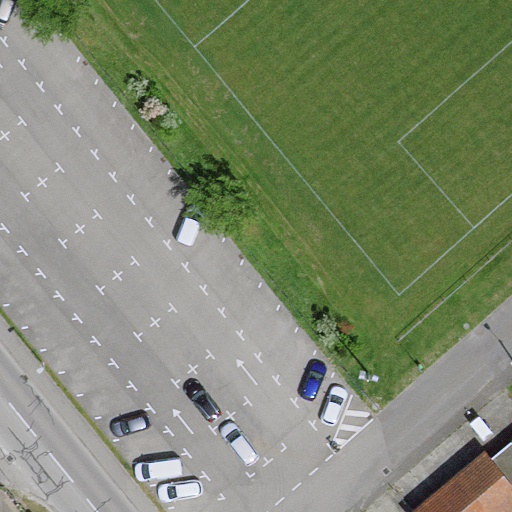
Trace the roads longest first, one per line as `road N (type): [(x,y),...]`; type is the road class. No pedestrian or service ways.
road 1 (residential): [(299,511),(511,324)]
road 2 (tertiary): [(19,417),(96,511)]
